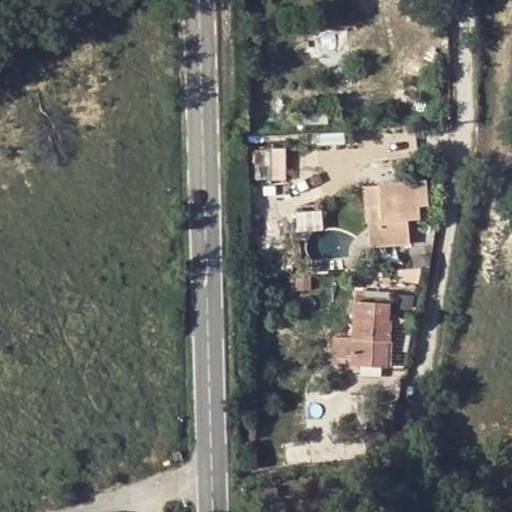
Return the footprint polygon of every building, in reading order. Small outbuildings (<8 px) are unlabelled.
[(448,0),(433,0),(434,16),(449,16),(448,0)] [(429,181),(381,185),(383,206),(384,221),(371,222),(373,245),(413,242),(411,219),(423,218),(422,216),(431,215),(429,181)] [(383,206),(381,185),(367,186),(369,208),(383,206)] [(417,239),(417,251),(430,249),(429,238),(417,239)] [(429,268),(430,254),(412,252),(411,268),(422,268),(429,268)] [(421,279),(422,268),(400,269),(400,281),(421,279)] [(355,339),(354,362),(354,364),(388,366),(390,340),(393,340),(393,320),(390,320),(390,302),(357,301),(355,339)] [(354,362),(355,339),(345,338),(343,361),(354,362)]
